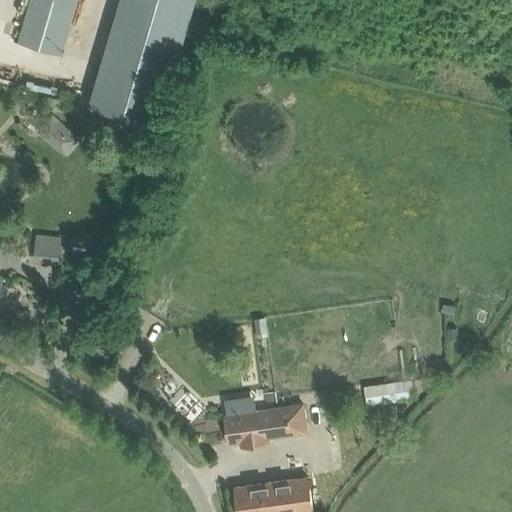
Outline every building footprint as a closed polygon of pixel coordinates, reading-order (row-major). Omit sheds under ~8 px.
[(29,0),(18,40),(60,52),(75,0),(29,0)] [(121,0),(108,43),(90,105),(147,122),(158,125),(177,64),(195,0),(121,0)] [(52,114),(38,131),(67,156),(81,139),(52,114)] [(0,274),(0,305),(10,287),(2,282),(5,277),(0,274)] [(443,302),(441,311),(454,314),(456,305),(443,302)] [(480,309),(477,320),(487,323),(491,313),(480,309)] [(458,327),(449,327),(449,338),(459,337),(458,327)] [(415,398),(413,379),(364,385),(367,404),(375,403),(415,398)] [(225,415),(229,442),(241,440),(242,445),(269,442),(268,436),(306,430),(302,404),(225,415)] [(235,487),(238,511),(313,511),(308,477),(235,487)]
